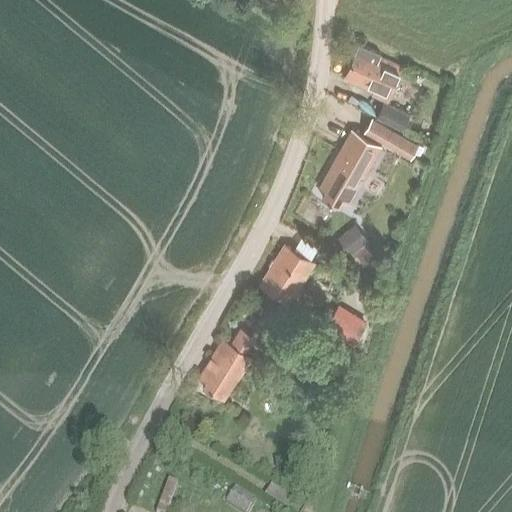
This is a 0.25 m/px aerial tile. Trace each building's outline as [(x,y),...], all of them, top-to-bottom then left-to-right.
[(386,103),(401,70),(378,59),(379,56),(358,47),(346,74),(353,77),(350,83),(376,95),(375,98),(386,103)] [(401,130),(409,114),(383,102),(379,110),(375,118),(401,130)] [(364,132),(410,158),(418,144),(372,117),(367,126),(364,132)] [(347,204),(379,147),(351,132),(320,190),(325,193),(322,199),(337,207),(341,201),(347,204)] [(354,225),(336,239),(349,256),(354,252),(368,270),(380,261),(387,256),(373,238),(368,242),(354,225)] [(269,269),(264,278),(269,282),(265,290),(289,304),(313,263),(289,249),(283,246),(275,260),(272,261),(268,266),(269,269)] [(336,311),(327,306),(319,320),(327,325),(325,329),(353,346),(367,323),(339,306),(336,311)] [(244,352),(253,337),(239,328),(229,343),(244,352)] [(279,335),(271,347),(282,354),(290,342),(279,335)] [(244,352),(229,343),(221,338),(197,377),(205,382),(201,387),(223,401),(251,356),(244,352)] [(286,375),(280,384),(291,391),(297,382),(286,375)] [(119,441),(114,452),(121,455),(126,444),(119,441)] [(162,511),(167,511),(180,483),(169,478),(156,509),(162,511)] [(270,484),(264,496),(290,509),(296,497),(270,484)] [(235,488),(226,503),(241,511),(247,511),(255,500),(235,488)]
